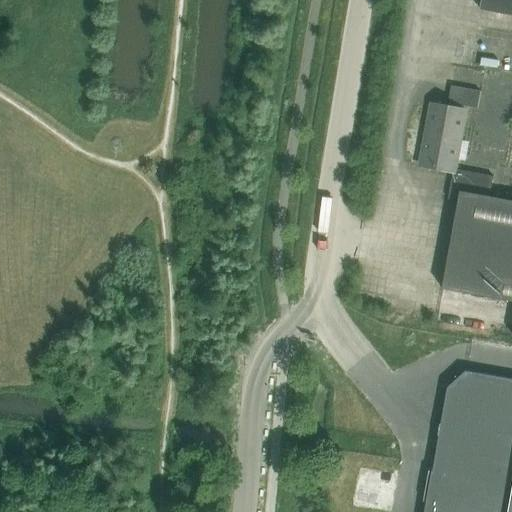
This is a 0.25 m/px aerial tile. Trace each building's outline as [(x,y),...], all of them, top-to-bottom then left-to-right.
[(511,0),(482,0),(481,10),(511,15),(511,0)] [(477,109),(480,91),(452,86),(449,104),(477,109)] [(455,169),(465,111),(433,105),(422,165),(454,171),(455,169)] [(511,200),(490,196),(494,176),(455,169),(454,171),(449,196),(460,198),(444,289),(511,301),(511,200)] [(434,472),(432,471),(424,511),(511,511),(511,380),(467,372),(449,388),(434,472)] [(362,487),(376,487),(376,469),(363,469),(362,487)]
